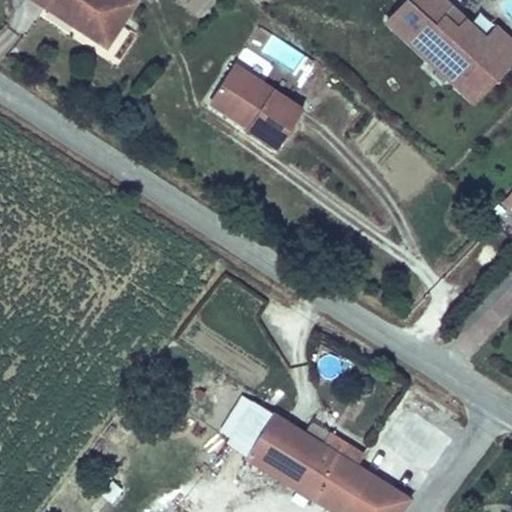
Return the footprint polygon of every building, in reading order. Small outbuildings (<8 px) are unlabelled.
[(30,0),(102,45),(128,1),(125,0),(30,0)] [(471,106),(511,61),(511,38),(480,10),(471,20),(449,0),(398,0),(379,22),(471,106)] [(294,71),(305,55),(271,32),(261,48),(294,71)] [(231,62),(210,95),(248,120),(244,128),(275,148),(300,108),(231,62)] [(248,120),(210,95),(206,102),(244,128),(248,120)] [(501,204),(511,210),(511,185),(511,186),(501,204)] [(203,432),(225,443),(250,403),(229,391),(203,432)] [(335,511),(399,511),(409,498),(359,467),(326,448),(250,403),(225,443),(223,445),(335,511)] [(326,448),(359,467),(365,456),(333,437),(326,448)]
